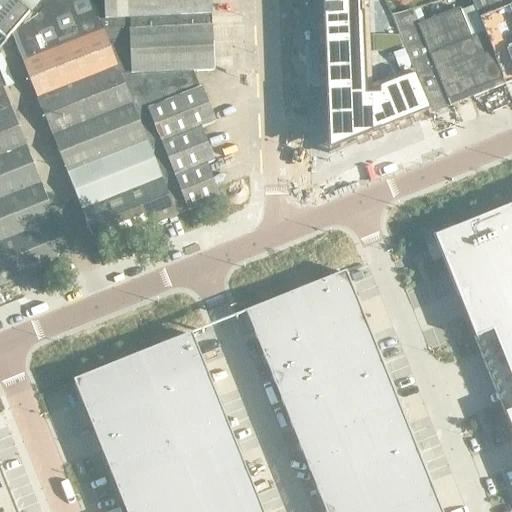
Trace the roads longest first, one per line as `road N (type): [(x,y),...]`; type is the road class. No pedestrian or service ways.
road 1 (unclassified): [(357,203),(481,511)]
road 2 (unclassified): [(199,267),(296,511)]
road 3 (unknown): [(103,304),(13,78)]
road 4 (unclassified): [(288,230),(273,147),(266,0)]
road 5 (unclassified): [(0,345),(199,267)]
road 6 (unclassified): [(0,351),(63,511)]
road 7 (unclassified): [(357,203),(511,141)]
